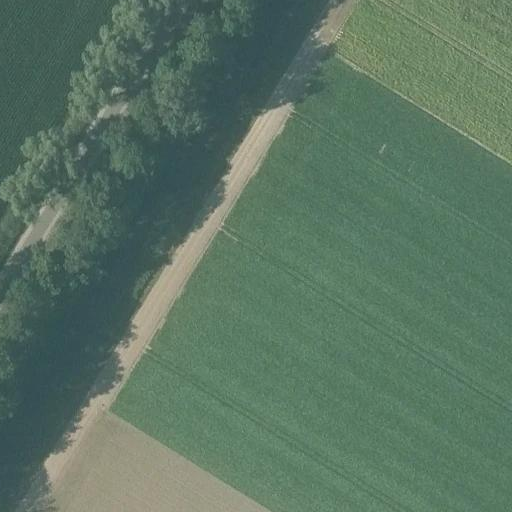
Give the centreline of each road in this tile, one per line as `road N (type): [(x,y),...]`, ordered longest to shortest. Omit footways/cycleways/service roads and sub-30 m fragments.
road 1 (track): [(337,0),(22,511)]
road 2 (unclassified): [(0,292),(180,0)]
